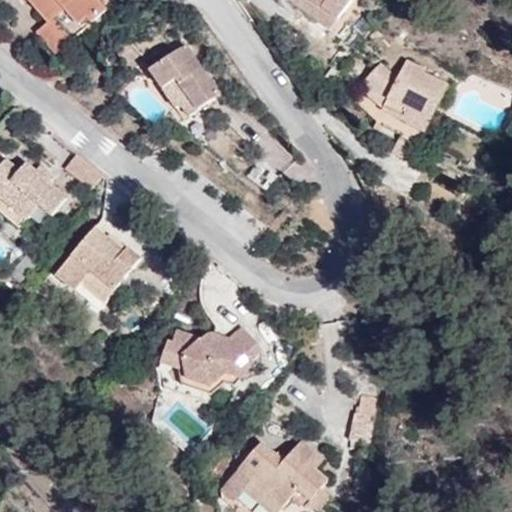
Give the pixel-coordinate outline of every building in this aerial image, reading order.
[(75,0),(31,0),(39,11),(26,20),(47,50),(88,21),(75,0)] [(104,9),(97,0),(75,0),(88,21),(104,9)] [(334,17),(313,0),(285,0),(323,30),(334,17)] [(313,0),(334,17),(347,0),(313,0)] [(364,64),(345,94),(407,128),(431,81),(389,58),(380,72),(364,64)] [(209,105),(180,60),(146,82),(177,128),(209,105)] [(407,128),(345,94),(337,107),(361,127),(378,136),(398,145),(407,128)] [(398,145),(378,136),(370,154),(388,164),(398,145)] [(75,191),(87,179),(56,154),(45,166),(75,191)] [(29,169),(20,179),(36,192),(46,182),(29,169)] [(36,192),(20,179),(12,171),(4,180),(0,176),(0,233),(20,211),(32,223),(50,204),(36,192)] [(107,244),(110,240),(95,229),(56,277),(75,292),(91,273),(115,292),(141,259),(128,248),(125,252),(122,255),(107,244)] [(125,252),(110,240),(107,244),(122,255),(125,252)] [(99,312),(115,292),(91,273),(75,292),(99,312)] [(196,338),(177,332),(173,345),(168,343),(162,364),(180,370),(184,386),(211,395),(225,382),(235,386),(239,380),(238,378),(255,362),(261,355),(260,347),(244,328),(229,340),(212,335),(202,341),(196,338)] [(283,463),(262,444),(220,491),(235,504),(245,492),(252,484),(282,510),(293,497),(305,507),(308,504),(318,511),(331,498),(322,489),(328,482),(315,472),(324,461),(302,442),(283,463)] [(279,511),(282,510),(252,484),(245,492),(268,511),(279,511)] [(235,504),(220,491),(219,492),(222,502),(230,509),(235,504)]
